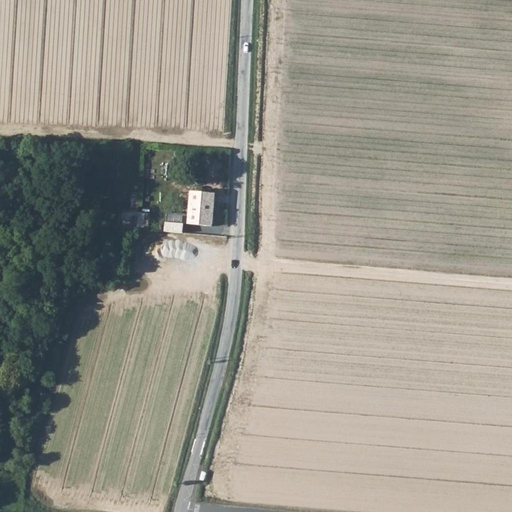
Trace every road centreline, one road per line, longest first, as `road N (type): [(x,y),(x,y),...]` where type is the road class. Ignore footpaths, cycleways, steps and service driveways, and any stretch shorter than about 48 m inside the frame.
road 1 (residential): [(250,0),(229,331),(181,508)]
road 2 (track): [(242,143),(0,130)]
